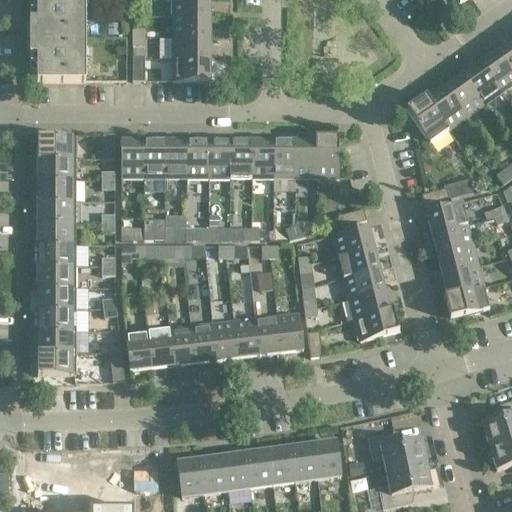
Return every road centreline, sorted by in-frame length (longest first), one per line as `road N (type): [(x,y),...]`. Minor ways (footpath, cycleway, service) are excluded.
road 1 (residential): [(0,421),(165,417),(311,401),(436,374)]
road 2 (residential): [(436,374),(363,113)]
road 3 (residential): [(0,112),(271,112)]
road 4 (residential): [(471,511),(436,374)]
